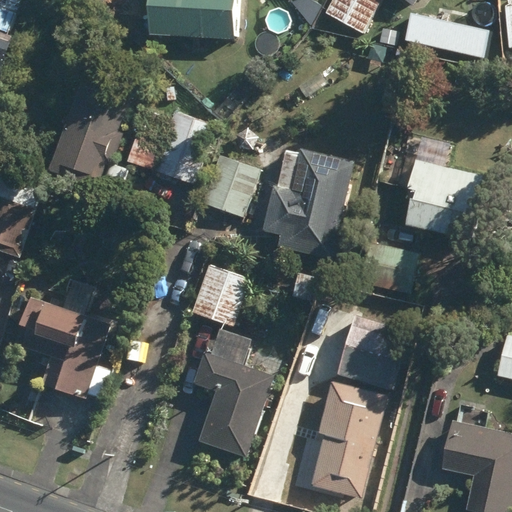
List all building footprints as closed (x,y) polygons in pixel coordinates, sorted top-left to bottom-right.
[(149,0),(149,35),(235,38),(235,0),(149,0)] [(334,0),(326,16),(364,36),(382,0),(334,0)] [(400,0),(412,9),(419,0),(400,0)] [(50,176),(99,192),(129,100),(80,84),(50,176)] [(128,167),(195,188),(214,128),(147,107),(128,167)] [(404,228),(469,245),(482,200),(489,202),(494,187),(483,184),(484,180),(444,169),(454,131),(417,121),(399,188),(410,191),(407,202),(411,204),(404,228)] [(277,250),(332,262),(354,166),(300,153),(291,195),(273,191),(263,235),(280,239),(277,250)] [(203,206),(243,220),(261,172),(221,158),(203,206)] [(109,180),(123,186),(129,172),(114,166),(109,180)] [(0,254),(21,261),(42,192),(0,180),(0,181),(0,254)] [(359,287),(413,297),(421,256),(367,246),(359,287)] [(192,316),(234,331),(251,283),(209,269),(192,316)] [(293,299),(321,306),(326,283),(298,277),(293,299)] [(69,307),(83,312),(88,295),(75,291),(69,307)] [(56,395),(85,404),(88,396),(104,401),(113,373),(96,369),(110,329),(29,303),(19,332),(27,334),(22,352),(51,361),(43,386),(57,390),(56,395)] [(302,471),(347,486),(373,411),(369,410),(376,390),(390,394),(410,338),(356,320),(336,379),(313,390),(305,388),(292,425),(297,427),(286,458),(305,465),(302,471)] [(198,443),(247,460),(275,380),(242,368),(250,345),(217,333),(207,360),(202,359),(192,387),(215,396),(198,443)] [(499,380),(511,382),(511,339),(508,339),(499,380)] [(467,511),(511,511),(511,437),(452,426),(444,472),(474,478),(467,511)]
